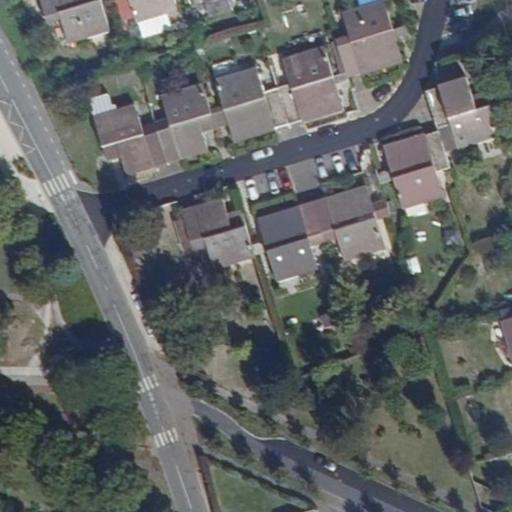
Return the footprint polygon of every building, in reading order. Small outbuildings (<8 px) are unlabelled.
[(69,43),(111,31),(102,2),(101,0),(41,0),(49,22),(62,19),(69,43)] [(129,0),(136,23),(179,11),(175,0),(129,0)] [(404,62),(398,44),(396,38),(393,29),(384,0),(358,0),(361,8),(344,13),(350,38),(338,42),(347,72),(349,78),(361,74),(362,75),(404,62)] [(396,38),(411,34),(408,25),(393,29),(396,38)] [(302,123),(344,110),(338,90),(336,85),(333,76),(325,48),(284,60),(291,85),(278,89),(288,124),(301,121),(302,123)] [(276,128),(288,124),(278,89),(265,93),(258,68),(217,80),(224,105),(230,124),(235,142),(276,130),(276,128)] [(336,85),(350,82),(349,78),(347,72),(333,76),(336,85)] [(459,149),(501,137),(489,96),(474,101),(467,78),(439,87),(440,89),(427,93),(435,121),(438,128),(451,125),(459,149)] [(181,160),(208,151),(203,132),(202,128),(215,124),(211,109),(204,85),(162,97),(169,122),(156,126),(168,162),(180,158),(181,160)] [(115,107),(113,108),(110,96),(91,101),(94,113),(93,113),(95,118),(115,111),(115,107)] [(154,166),(168,162),(156,126),(143,130),(136,105),(115,111),(95,118),(108,160),(122,156),(128,176),(155,168),(154,166)] [(217,128),(230,124),(224,105),(211,109),(215,124),(217,128)] [(404,209),(444,197),(437,172),(450,168),(439,133),(425,137),(424,135),(385,147),(392,170),(395,180),(404,209)] [(382,184),(395,180),(392,170),(378,174),(382,184)] [(345,262),(386,249),(378,224),(373,206),(367,187),(326,199),(327,201),(314,205),(325,241),(337,237),(345,262)] [(253,247),(251,243),(244,218),(230,222),(223,199),(195,207),(196,210),(183,213),(185,219),(193,249),(206,245),(214,269),(255,257),(253,247)] [(387,202),(373,206),(378,224),(393,220),(387,202)] [(277,282),(319,270),(312,244),(325,241),(314,205),(300,208),(299,207),(259,219),(266,243),(268,253),(277,282)] [(184,251),(193,249),(185,219),(175,222),(184,251)] [(253,247),(255,257),(268,253),(266,243),(253,247)] [(511,309),(502,312),(505,322),(504,322),(511,348),(511,309)]
